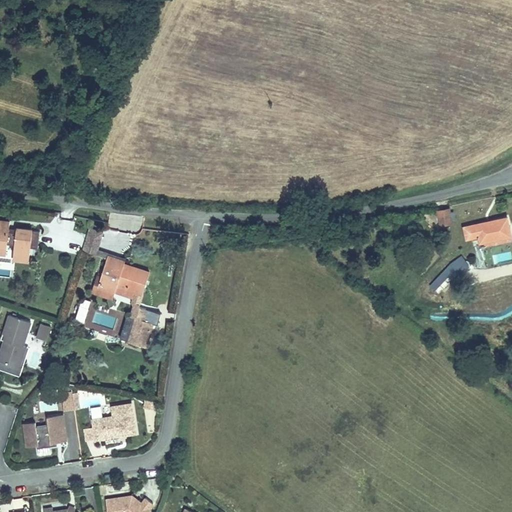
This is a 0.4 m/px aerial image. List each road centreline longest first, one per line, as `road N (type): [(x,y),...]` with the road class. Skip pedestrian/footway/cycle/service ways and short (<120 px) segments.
road 1 (residential): [(206,215),(163,446),(139,461),(0,482)]
road 2 (residential): [(206,215),(358,211),(511,172)]
road 3 (residential): [(206,215),(0,191)]
